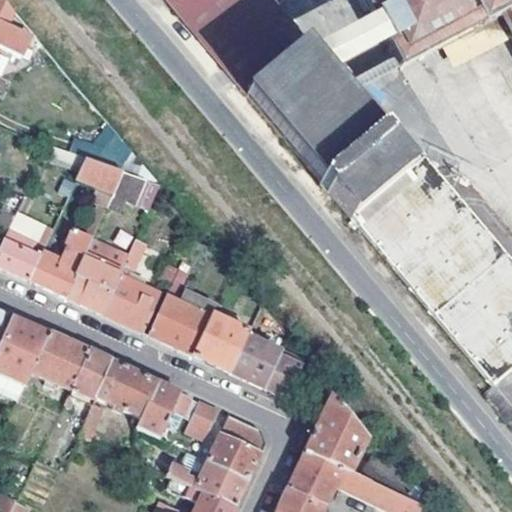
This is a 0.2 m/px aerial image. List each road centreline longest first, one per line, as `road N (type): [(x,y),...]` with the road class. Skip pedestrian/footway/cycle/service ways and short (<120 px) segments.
road 1 (residential): [(511,460),(124,0)]
road 2 (residential): [(252,511),(281,450),(281,431),(267,414),(0,291)]
